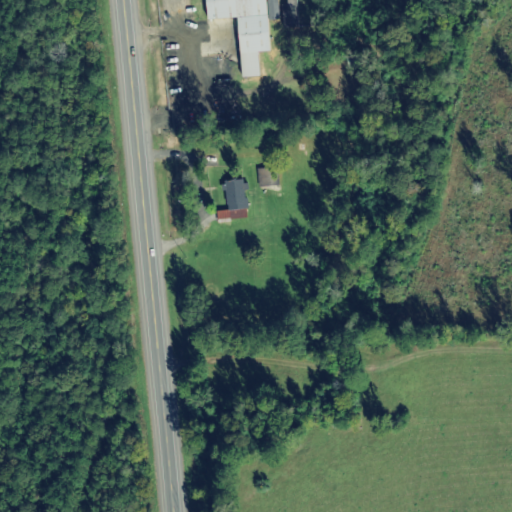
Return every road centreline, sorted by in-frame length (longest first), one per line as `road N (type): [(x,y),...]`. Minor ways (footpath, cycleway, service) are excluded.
road 1 (trunk): [(172,511),(123,0)]
road 2 (residential): [(157,375),(511,360)]
